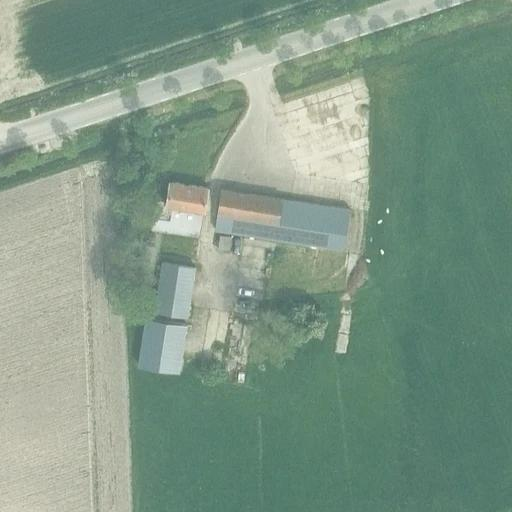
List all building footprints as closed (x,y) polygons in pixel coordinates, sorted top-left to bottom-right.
[(204,211),(208,187),(171,181),(167,201),(157,200),(154,217),(170,219),(172,206),(204,211)] [(344,249),(350,209),(221,189),(214,229),(344,249)] [(196,263),(202,224),(181,221),(175,259),(196,263)] [(187,316),(195,266),(162,261),(154,311),(187,316)] [(180,372),(187,324),(145,317),(138,365),(180,372)]
